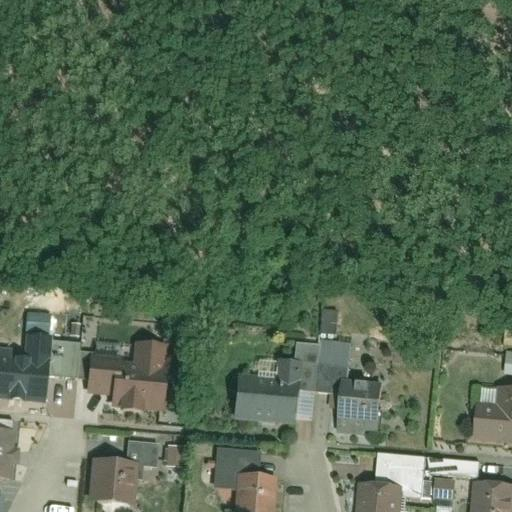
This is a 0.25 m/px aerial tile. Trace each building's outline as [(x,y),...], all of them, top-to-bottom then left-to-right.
[(0,399),(43,404),(49,342),(29,341),(27,363),(9,362),(10,355),(0,354),(0,399)] [(86,370),(85,399),(111,400),(111,407),(161,409),(164,347),(131,345),(130,372),(86,370)] [(290,379),(231,381),(231,423),(291,422),(290,379)] [(338,390),(336,428),(383,430),(385,392),(338,390)] [(511,391),(472,390),(471,441),(511,442),(511,391)] [(0,481),(10,482),(11,438),(0,437),(0,481)] [(122,441),(122,462),(90,462),(89,509),(129,510),(130,468),(153,468),(154,441),(122,441)] [(236,511),(274,511),(274,474),(236,474),(236,511)] [(470,511),(511,511),(511,487),(471,486),(470,511)] [(351,488),(350,511),(396,511),(397,489),(351,488)]
